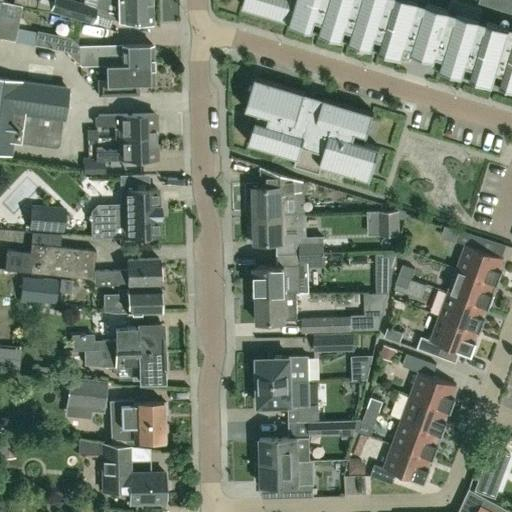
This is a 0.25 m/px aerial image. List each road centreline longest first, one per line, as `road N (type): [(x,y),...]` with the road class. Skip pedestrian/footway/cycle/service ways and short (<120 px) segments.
road 1 (residential): [(200,34),(200,182),(215,345),(207,404),(212,511)]
road 2 (residential): [(212,511),(447,504),(488,407)]
road 3 (residential): [(511,123),(200,34)]
